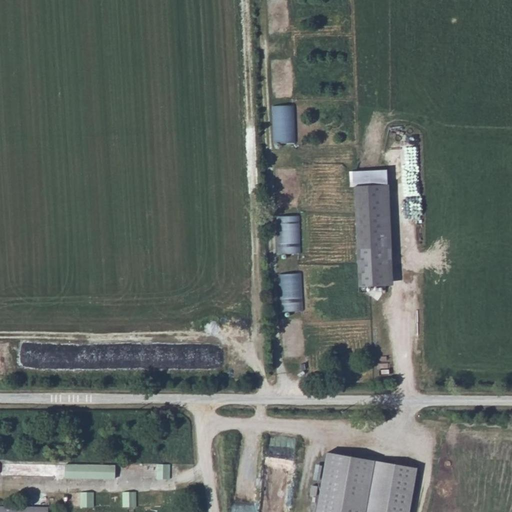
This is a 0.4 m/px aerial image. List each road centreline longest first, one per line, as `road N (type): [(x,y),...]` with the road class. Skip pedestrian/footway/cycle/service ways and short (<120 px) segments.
road 1 (unclassified): [(511,406),(0,403)]
road 2 (track): [(285,405),(263,0)]
